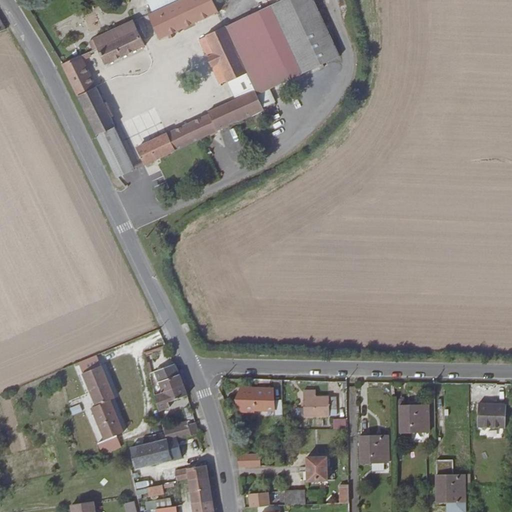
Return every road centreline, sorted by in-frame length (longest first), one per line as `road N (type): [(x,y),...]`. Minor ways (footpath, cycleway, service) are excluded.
road 1 (tertiary): [(192,364),(53,78),(5,0)]
road 2 (residential): [(192,364),(511,372)]
road 3 (tertiary): [(229,511),(218,439),(192,364)]
